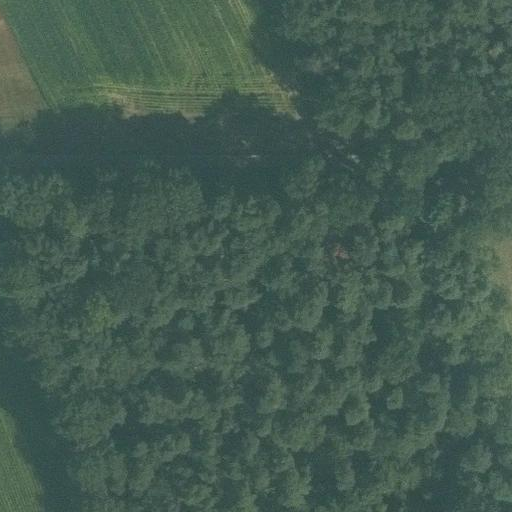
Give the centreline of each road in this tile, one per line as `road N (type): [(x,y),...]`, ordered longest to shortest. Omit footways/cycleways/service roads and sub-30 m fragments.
road 1 (unclassified): [(0,162),(511,162)]
road 2 (unclassified): [(0,224),(107,511)]
